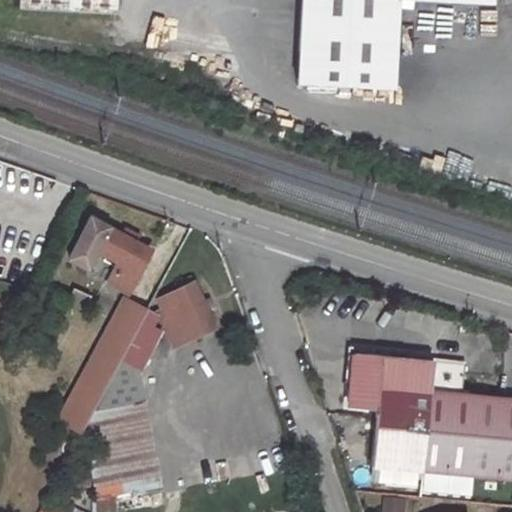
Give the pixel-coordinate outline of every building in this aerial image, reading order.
[(115,0),(19,0),(19,7),(114,12),(115,0)] [(302,0),(299,86),(393,91),(396,0),(407,0),(492,4),(492,0),(302,0)] [(96,253),(121,266),(111,285),(128,294),(149,253),(89,222),(69,264),(86,273),(96,253)] [(214,329),(190,278),(176,285),(179,292),(157,302),(170,331),(185,324),(192,339),(214,329)] [(87,300),(73,294),(68,305),(83,311),(87,300)] [(146,312),(125,304),(113,328),(132,338),(141,322),(146,312)] [(94,411),(142,402),(137,376),(160,333),(141,322),(132,338),(94,408),(94,411)] [(511,400),(427,393),(430,362),(381,357),(381,353),(353,350),(347,407),(376,410),(370,468),(511,483),(511,400)] [(461,388),(461,360),(444,360),(444,388),(461,388)] [(90,475),(155,462),(142,402),(94,411),(98,434),(83,436),(90,475)]
